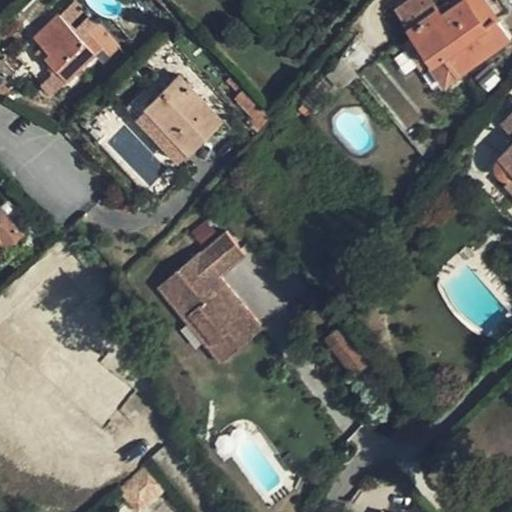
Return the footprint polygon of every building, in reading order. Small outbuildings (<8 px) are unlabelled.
[(511,34),(487,0),(460,0),(443,12),(434,0),(407,0),(398,6),(437,62),(436,64),(449,83),(464,74),(463,70),(511,35),(511,34)] [(66,79),(102,46),(88,30),(80,38),(57,13),(33,34),(42,44),(49,51),(45,55),(53,64),(66,79)] [(111,39),(97,23),(88,30),(102,46),(111,39)] [(49,68),(53,64),(45,55),(49,51),(42,44),(34,52),(49,68)] [(349,82),(359,74),(344,57),(334,65),(349,82)] [(145,105),(187,150),(219,119),(177,75),(145,105)] [(177,159),(187,150),(145,105),(134,115),(177,159)] [(511,114),(503,124),(511,133),(511,145),(499,158),(498,165),(500,171),(504,176),(511,175),(511,114)] [(293,142),(305,128),(293,116),(282,130),(293,142)] [(0,237),(6,245),(23,231),(2,206),(0,207),(0,237)] [(433,214),(403,238),(420,258),(449,234),(433,214)] [(234,268),(215,245),(191,265),(190,269),(150,301),(163,316),(169,311),(205,354),(214,348),(228,361),(251,341),(230,315),(225,319),(216,308),(222,303),(205,283),(217,274),(221,279),(234,268)] [(499,270),(511,285),(511,261),(510,260),(499,270)] [(230,315),(222,303),(216,308),(225,319),(230,315)] [(354,371),(368,361),(342,328),(329,338),(354,371)] [(394,415),(400,410),(397,406),(390,411),(394,415)] [(168,485),(149,464),(121,490),(140,510),(168,485)]
